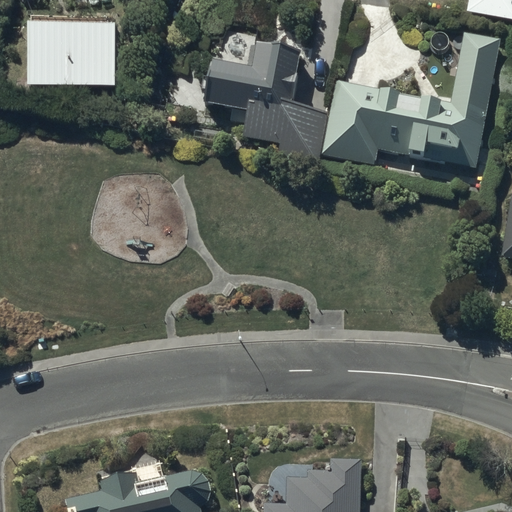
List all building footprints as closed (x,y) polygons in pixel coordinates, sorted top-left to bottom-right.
[(511,0),(469,0),(466,17),(511,25),(511,0)] [(451,107),(337,85),(322,159),(375,170),(378,155),(475,174),(501,51),(464,43),(451,107)] [(213,69),(205,110),(231,116),(229,125),(246,128),(242,143),(279,150),(277,160),(317,169),(327,119),(291,112),(301,61),(250,51),(245,75),(213,69)] [(511,200),(510,200),(501,263),(511,264),(511,200)] [(191,476),(165,482),(161,463),(131,471),(132,477),(98,486),(100,496),(65,504),(66,511),(202,511),(203,511),(204,511),(205,510),(206,508),(207,507),(208,506),(208,505),(209,503),(209,502),(210,501),(210,499),(210,498),(210,496),(210,495),(210,493),(210,492),(210,490),(209,489),(209,488),(208,486),(207,485),(206,484),(205,483),(205,482),(203,481),(202,480),(201,479),(200,478),(199,478),(197,477),(196,477),(194,476),(193,476),(191,476)] [(360,511),(362,464),(331,463),(330,475),(309,475),(308,481),(288,481),(287,507),(264,507),(263,511),(360,511)]
